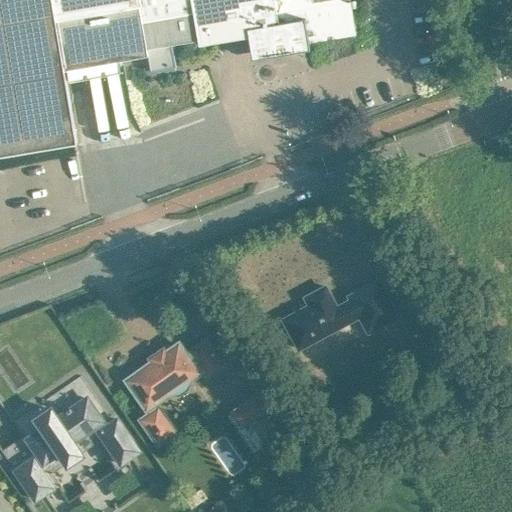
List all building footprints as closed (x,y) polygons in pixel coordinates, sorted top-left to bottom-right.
[(0,0),(0,155),(76,143),(64,70),(147,55),(149,72),(176,67),(172,44),(198,39),(199,44),(248,36),(276,31),(278,42),(286,41),(288,51),(307,48),(306,38),(353,29),(349,1),(344,2),(343,0),(0,0)] [(367,218),(340,223),(345,249),(372,243),(367,218)] [(349,296),(350,300),(337,307),(325,286),(305,297),(310,307),(304,310),(303,309),(283,319),(299,348),(345,323),(359,315),(368,332),(397,316),(378,280),(349,296)] [(429,311),(407,322),(421,347),(442,335),(429,311)] [(178,344),(127,380),(150,414),(141,419),(158,443),(174,432),(154,403),(169,393),(178,392),(185,387),(189,379),(203,369),(208,375),(222,365),(206,341),(186,354),(178,344)] [(254,397),(233,412),(247,432),(255,426),(267,443),(280,434),(254,397)] [(57,418),(50,409),(36,419),(42,429),(28,439),(38,454),(14,469),(34,498),(52,486),(38,464),(57,451),(66,463),(81,453),(73,441),(95,427),(120,463),(138,451),(117,419),(106,426),(87,398),(71,409),(70,407),(65,410),(67,412),(57,418)] [(302,458),(291,466),(307,489),(318,481),(302,458)] [(217,482),(203,490),(209,500),(223,492),(217,482)]
